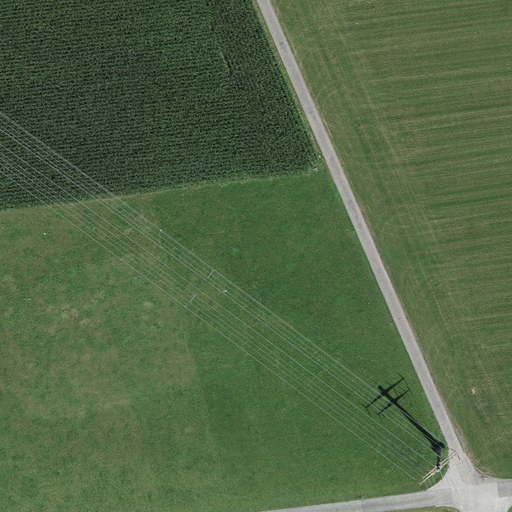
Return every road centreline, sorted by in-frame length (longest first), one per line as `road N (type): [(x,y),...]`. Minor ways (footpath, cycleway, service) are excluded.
road 1 (track): [(262,0),(474,498)]
road 2 (track): [(511,494),(361,511)]
